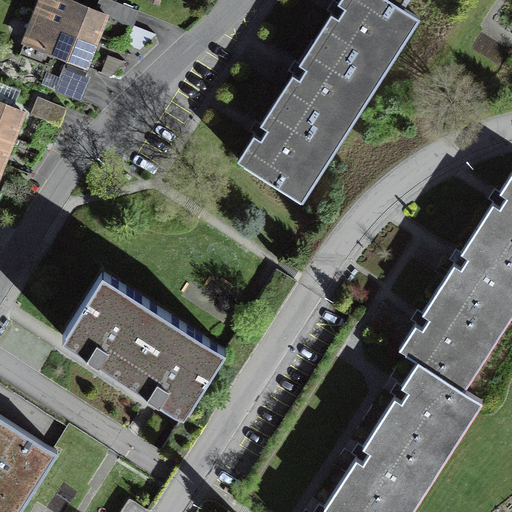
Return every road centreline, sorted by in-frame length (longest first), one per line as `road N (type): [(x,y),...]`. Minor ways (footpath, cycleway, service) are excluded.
road 1 (residential): [(168,511),(376,200),(438,155),(511,128)]
road 2 (residential): [(0,274),(85,149),(241,0)]
